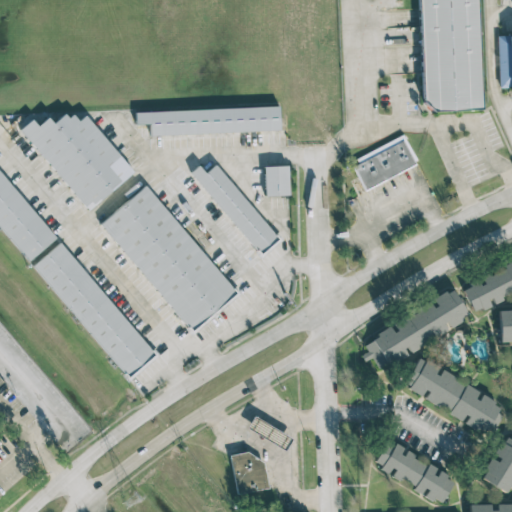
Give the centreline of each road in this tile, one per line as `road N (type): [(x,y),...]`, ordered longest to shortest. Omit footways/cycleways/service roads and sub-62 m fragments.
road 1 (secondary): [(511,200),(220,366),(110,441),(32,511)]
road 2 (secondary): [(73,511),(195,420),(511,234)]
road 3 (residential): [(318,161),(332,511)]
